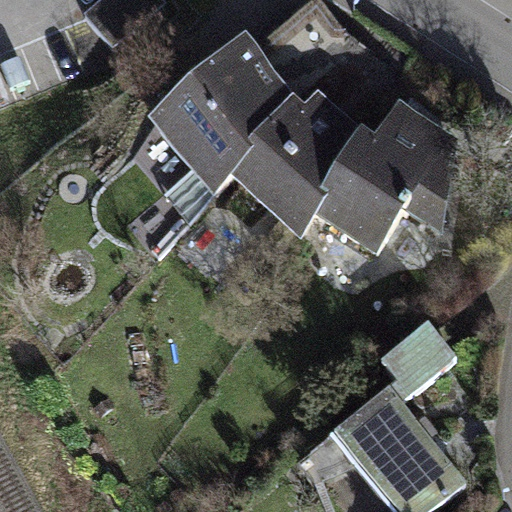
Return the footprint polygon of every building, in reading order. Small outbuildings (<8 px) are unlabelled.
[(162,0),(113,0),(92,18),(122,52),(171,10),(162,0)] [(254,50),(160,136),(224,209),(239,192),(301,106),(254,50)] [(314,116),(301,106),(239,192),(308,251),(327,228),(374,144),(328,103),(314,116)] [(387,150),(374,144),(327,228),(395,271),(413,225),(453,248),(472,150),(407,111),(387,150)] [(430,325),(384,365),(413,399),(460,360),(430,325)] [(391,389),(331,442),(394,511),(434,511),(472,478),(391,389)]
